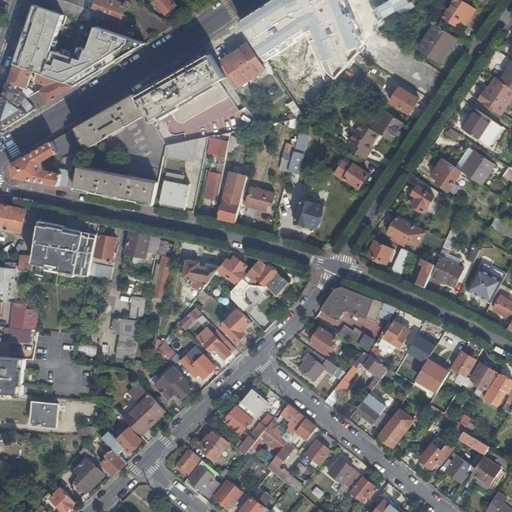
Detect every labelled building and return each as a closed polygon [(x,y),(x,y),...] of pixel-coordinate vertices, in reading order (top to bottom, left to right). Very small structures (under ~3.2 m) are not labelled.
[(162,33),(173,26),(136,0),(38,0),(37,4),(68,15),(92,24),(98,26),(123,35),(132,8),(162,33)] [(160,6),(162,8),(167,14),(170,12),(171,14),(177,9),(175,7),(178,5),(177,4),(181,0),(158,0),(157,1),(160,6)] [(384,26),(417,7),(412,0),(391,0),(374,10),(384,26)] [(461,21),(462,22),(466,25),(476,10),(462,0),(455,0),(444,17),(457,26),(458,24),(461,21)] [(68,15),(37,4),(17,63),(35,69),(40,71),(55,76),(68,81),(78,85),(146,43),(123,35),(98,26),(90,50),(80,46),(77,57),(53,48),(62,23),(65,23),(68,15)] [(458,38),(436,23),(419,47),(441,62),(458,38)] [(265,69),(248,43),(223,60),(240,86),(265,69)] [(361,53),(356,59),(368,67),(372,60),(361,53)] [(220,82),(227,78),(211,54),(139,96),(148,113),(152,120),(171,110),(176,119),(183,123),(230,96),(220,82)] [(0,125),(4,129),(78,85),(68,81),(55,76),(40,71),(36,81),(52,86),(44,92),(43,89),(28,97),(23,94),(24,92),(19,88),(21,85),(28,87),(35,69),(17,63),(0,111),(0,125)] [(511,64),(504,76),(501,75),(502,74),(497,71),(493,75),(500,80),(501,80),(511,87),(511,64)] [(507,104),(511,97),(511,87),(501,80),(500,80),(491,93),(489,91),(482,102),(502,115),(509,105),(507,104)] [(420,85),(417,90),(424,95),(427,90),(420,85)] [(106,137),(148,113),(139,96),(137,93),(118,104),(96,117),(106,137)] [(411,93),(401,108),(411,115),(421,100),(411,93)] [(296,100),(288,103),(292,113),(288,115),(293,129),(301,126),(297,116),(302,115),(296,100)] [(493,120),(476,108),(462,128),(479,140),(493,120)] [(386,111),(374,129),(392,141),(404,123),(386,111)] [(88,147),(106,137),(96,117),(78,127),(87,144),(88,147)] [(484,143),(497,123),(493,120),(479,140),(484,143)] [(353,140),(348,148),(365,160),(370,152),(368,151),(380,134),(362,122),(351,139),(353,140)] [(84,145),(87,144),(78,127),(60,138),(14,163),(17,176),(69,187),(73,170),(65,168),(70,159),(66,157),(63,159),(59,167),(50,165),(49,170),(48,170),(45,168),(44,162),(45,159),(52,156),(54,160),(68,153),(74,150),(84,145)] [(201,196),(218,200),(232,132),(226,133),(224,140),(222,140),(219,155),(222,156),(221,158),(220,158),(217,174),(218,174),(216,181),(204,178),(201,196)] [(199,139),(167,146),(165,155),(194,161),(199,139)] [(281,169),(289,171),(294,151),(286,149),(281,169)] [(294,151),(289,171),(300,174),(305,154),(295,151),(294,151)] [(467,175),(482,185),(495,165),(476,152),(463,172),(467,175)] [(459,170),(443,159),(432,175),(438,179),(436,183),(453,194),(467,175),(463,172),(459,170)] [(337,176),(344,181),(346,178),(360,188),(370,174),(355,164),(353,167),(347,162),(337,176)] [(80,165),(75,188),(120,197),(124,174),(80,165)] [(231,172),(220,218),(236,222),(248,176),(231,172)] [(154,204),(159,181),(124,174),(120,197),(154,204)] [(412,175),(408,181),(417,187),(412,195),(413,195),(408,202),(425,212),(438,193),(412,175)] [(160,205),(185,210),(191,185),(190,184),(189,187),(166,181),(160,205)] [(270,199),(274,200),(275,194),(252,187),(247,205),(267,211),(269,205),(270,199)] [(284,194),(281,207),(294,211),(298,198),(284,194)] [(303,200),(296,221),(318,228),(324,207),(303,200)] [(0,227),(22,232),(27,209),(0,203),(0,227)] [(56,298),(85,304),(101,224),(77,219),(74,221),(73,228),(67,227),(69,220),(67,217),(43,212),(35,257),(33,270),(30,291),(57,296),(56,298)] [(77,219),(67,217),(69,220),(67,227),(73,228),(74,221),(77,219)] [(397,218),(388,234),(396,238),(395,241),(404,246),(414,227),(397,218)] [(511,228),(495,219),(490,228),(511,239),(511,236),(511,228)] [(451,229),(446,242),(444,245),(439,257),(441,258),(432,277),(441,281),(446,284),(455,287),(464,268),(458,266),(461,260),(446,254),(447,250),(450,251),(455,242),(452,240),(456,231),(451,229)] [(157,252),(160,237),(131,231),(126,253),(148,257),(149,251),(157,252)] [(118,238),(100,234),(96,256),(113,260),(118,238)] [(375,241),(368,255),(387,264),(393,250),(375,241)] [(455,244),(452,251),(462,256),(465,249),(455,244)] [(467,259),(474,262),(481,248),(473,244),(467,259)] [(402,249),(390,273),(400,277),(411,254),(402,249)] [(20,269),(33,270),(35,257),(21,255),(20,269)] [(165,299),(169,281),(167,281),(172,258),(164,256),(162,266),(158,285),(155,297),(165,299)] [(231,262),(227,259),(221,267),(219,270),(239,285),(244,279),(248,274),(244,271),(248,266),(235,257),(231,262)] [(489,258),(486,263),(506,274),(509,268),(489,258)] [(425,288),(435,265),(422,259),(418,268),(423,270),(416,284),(425,288)] [(219,270),(221,267),(209,264),(208,268),(201,266),(202,262),(188,260),(185,278),(191,279),(189,287),(198,288),(203,291),(205,288),(213,278),(219,270)] [(260,260),(248,274),(244,279),(248,283),(253,278),(256,281),(259,279),(264,283),(266,283),(269,286),(281,274),(271,265),(269,268),(260,260)] [(491,302),(506,274),(486,263),(471,292),(479,296),(478,298),(482,301),(483,298),(491,302)] [(158,285),(162,266),(158,265),(154,284),(158,285)] [(0,267),(0,287),(4,288),(5,275),(16,276),(16,269),(0,267)] [(281,274),(269,286),(270,287),(278,296),(291,282),(281,274)] [(248,283),(244,279),(239,285),(230,295),(247,313),(253,307),(245,299),(245,290),(250,284),(248,283)] [(335,289),(321,309),(338,321),(344,311),(348,310),(377,322),(379,316),(389,320),(396,308),(342,286),(335,289)] [(131,305),(130,318),(143,320),(147,297),(134,296),(131,305)] [(511,302),(501,296),(493,310),(511,320),(511,302)] [(12,327),(32,329),(38,330),(39,309),(27,308),(28,304),(14,303),(13,314),(12,327)] [(231,316),(229,314),(228,316),(246,334),(243,331),(253,322),(239,308),(231,316)] [(187,315),(178,324),(184,330),(185,331),(194,322),(201,316),(194,309),(187,315)] [(0,316),(0,326),(4,327),(12,327),(13,314),(4,313),(4,317),(0,316)] [(246,334),(228,316),(225,318),(227,320),(222,325),(238,342),(246,334)] [(123,335),(139,337),(141,325),(141,321),(114,318),(112,334),(123,335)] [(411,331),(395,321),(385,338),(401,347),(411,331)] [(360,337),(343,326),(339,332),(356,343),(360,337)] [(12,327),(4,327),(2,341),(30,343),(32,329),(12,327)] [(321,327),(311,342),(327,353),(337,339),(321,327)] [(216,334),(206,344),(219,358),(222,355),(225,359),(233,352),(216,334)] [(365,334),(359,345),(368,350),(374,340),(365,334)] [(119,357),(134,360),(136,355),(139,337),(123,335),(119,357)] [(160,348),(164,352),(171,359),(177,353),(165,341),(160,348)] [(359,347),(350,341),(347,345),(356,352),(359,347)] [(218,367),(197,345),(182,360),(199,378),(202,375),(205,379),(218,367)] [(374,346),(369,354),(380,362),(385,353),(374,346)] [(159,348),(154,355),(159,359),(164,352),(159,348)] [(326,365),(344,378),(347,373),(327,359),(326,359),(314,351),(300,369),(315,381),(326,365)] [(365,351),(355,364),(358,366),(358,365),(360,363),(362,364),(366,367),(368,369),(378,375),(368,388),(372,391),(385,375),(390,368),(380,362),(369,354),(365,351)] [(477,360),(463,351),(453,368),(461,373),(456,381),(462,385),(465,380),(477,360)] [(0,366),(22,369),(23,359),(0,356),(0,366)] [(430,356),(429,358),(443,367),(444,365),(430,356)] [(429,358),(417,378),(438,391),(452,369),(444,365),(443,367),(429,358)] [(481,362),(471,379),(488,389),(498,373),(481,362)] [(196,388),(174,365),(155,384),(170,400),(176,394),(183,400),(196,388)] [(344,378),(334,390),(340,395),(349,383),(347,382),(357,369),(353,365),(347,373),(344,378)] [(0,392),(20,394),(20,384),(23,384),(24,369),(22,369),(0,366),(0,392)] [(396,373),(390,368),(385,375),(391,379),(396,373)] [(511,381),(500,374),(488,394),(490,396),(488,399),(498,406),(506,393),(510,396),(511,393),(509,392),(511,387),(511,381)] [(462,385),(457,393),(461,395),(469,382),(465,380),(462,385)] [(127,419),(142,436),(147,430),(147,429),(161,416),(162,417),(167,412),(147,391),(138,399),(142,404),(127,419)] [(250,398),(243,406),(257,419),(270,404),(256,391),(250,398)] [(370,393),(357,410),(383,431),(390,421),(381,414),(387,406),(378,399),(370,393)] [(430,399),(424,410),(426,411),(432,401),(430,399)] [(426,411),(434,415),(437,411),(433,409),(437,403),(432,401),(426,411)] [(34,402),(32,425),(58,427),(59,404),(34,402)] [(301,425),(307,418),(289,404),(284,411),(301,425)] [(238,406),(226,421),(241,434),(254,419),(238,406)] [(396,413),(412,423),(415,420),(400,407),(396,413)] [(375,441),(389,452),(412,423),(396,413),(390,421),(383,431),(375,441)] [(461,423),(468,426),(472,418),(465,415),(461,423)] [(308,440),(318,427),(307,418),(301,425),(293,436),(288,441),(291,444),(296,438),(299,441),(303,436),(308,440)] [(281,451),(284,447),(287,443),(283,439),(287,435),(278,428),(280,425),(276,422),(273,420),(267,427),(261,436),(267,440),(268,438),(276,444),(275,446),(281,451)] [(246,455),(248,452),(261,436),(267,427),(262,423),(251,436),(250,435),(244,443),(241,441),(237,447),(246,455)] [(283,439),(287,443),(288,441),(293,436),(280,425),(278,428),(287,435),(283,439)] [(80,427),(79,436),(92,437),(93,436),(97,431),(98,428),(80,427)] [(110,431),(103,438),(107,441),(119,454),(127,448),(131,453),(143,441),(131,427),(129,429),(127,427),(119,435),(121,437),(118,440),(110,431)] [(201,445),(205,449),(203,451),(215,461),(231,443),(214,429),(201,445)] [(466,431),(461,440),(487,454),(492,445),(466,431)] [(447,444),(453,449),(458,441),(452,437),(447,444)] [(119,454),(107,441),(103,447),(102,448),(110,457),(108,459),(106,457),(104,460),(106,461),(103,464),(114,476),(128,463),(119,454)] [(331,450),(318,441),(308,454),(320,464),(331,450)] [(441,464),(453,449),(447,444),(442,451),(432,443),(420,459),(432,469),(438,462),(441,464)] [(284,480),(290,472),(284,468),(282,471),(279,468),(294,449),(289,445),(286,448),(284,447),(281,451),(272,463),(274,465),(272,468),(280,474),(278,476),(284,480)] [(96,456),(86,446),(81,452),(87,459),(76,470),(82,476),(72,486),(83,497),(106,475),(92,460),(96,456)] [(178,466),(191,475),(200,465),(203,460),(191,450),(178,466)] [(250,468),(257,459),(248,452),(246,455),(241,461),(250,468)] [(468,469),(471,465),(457,455),(456,458),(447,471),(462,482),(467,475),(465,473),(468,469)] [(483,456),(475,468),(473,472),(471,474),(479,479),(480,476),(492,483),(502,468),(483,456)] [(362,475),(341,458),(329,472),(344,484),(351,489),(362,475)] [(203,467),(206,462),(203,460),(200,465),(201,465),(189,480),(204,492),(210,496),(217,488),(211,483),(216,477),(203,467)] [(308,471),(305,462),(294,465),(297,474),(308,471)] [(376,486),(363,476),(350,492),(358,498),(362,493),(367,497),(376,486)] [(490,486),(492,483),(480,476),(479,479),(490,486)] [(229,480),(215,497),(230,509),(244,492),(229,480)] [(316,486),(313,493),(321,498),(325,491),(316,486)] [(65,511),(66,511),(77,502),(63,487),(52,498),(65,511)] [(507,498),(498,490),(484,511),(511,511),(511,510),(502,503),(507,498)] [(266,493),(263,499),(270,503),(274,497),(266,493)] [(269,511),(264,508),(266,507),(264,506),(261,503),(253,497),(241,511),(269,511)] [(374,511),(399,511),(400,511),(384,499),(374,511)]
